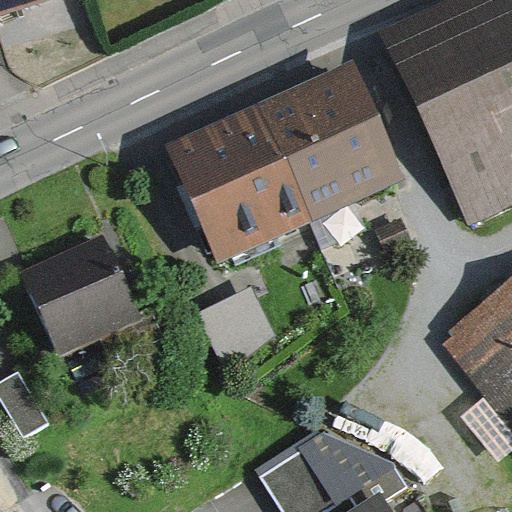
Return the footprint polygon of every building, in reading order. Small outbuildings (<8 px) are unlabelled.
[(85,0),(0,0),(0,28),(86,1),(85,0)] [(511,0),(470,0),(376,43),(466,230),(511,208),(511,0)] [(254,115),(307,232),(404,189),(351,72),(254,115)] [(254,115),(166,155),(218,272),(307,232),(254,115)] [(103,241),(21,277),(59,362),(141,325),(103,241)] [(511,287),(437,345),(503,433),(511,425),(511,287)] [(20,376),(0,388),(0,400),(26,442),(51,426),(20,376)] [(385,511),(383,509),(405,495),(393,475),(317,441),(256,479),(277,511),(385,511)]
